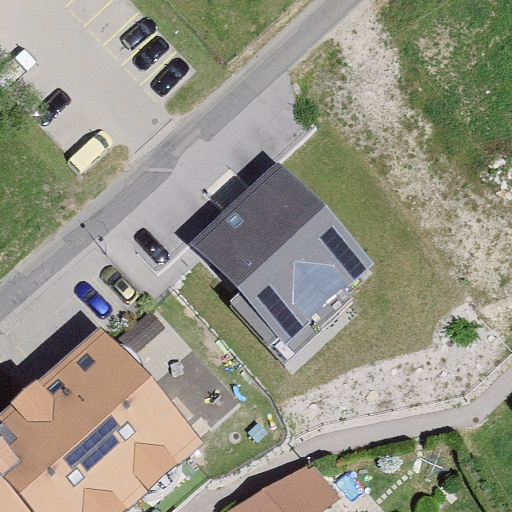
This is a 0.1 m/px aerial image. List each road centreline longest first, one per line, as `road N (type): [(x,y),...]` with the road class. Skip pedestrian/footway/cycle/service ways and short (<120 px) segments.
road 1 (residential): [(0,300),(337,0)]
road 2 (unknown): [(172,149),(19,0)]
